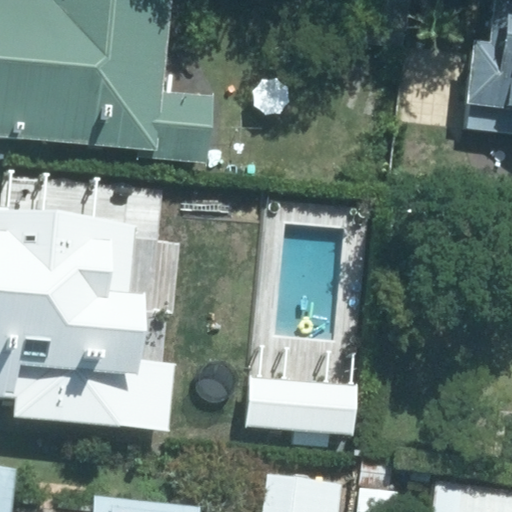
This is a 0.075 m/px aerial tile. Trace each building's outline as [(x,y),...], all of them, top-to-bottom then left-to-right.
[(0,0),(0,142),(141,159),(141,156),(197,163),(204,101),(148,95),(158,0),(0,0)] [(511,0),(485,0),(468,157),(511,161),(511,0)] [(0,398),(8,399),(6,442),(323,456),(324,423),(332,424),(345,245),(0,218),(0,398)] [(0,511),(4,478),(0,477),(0,511),(202,511),(204,499),(90,487),(87,511),(0,511)] [(332,511),(334,485),(263,479),(259,511),(332,511)] [(402,511),(403,493),(357,491),(355,511),(402,511)] [(511,511),(511,506),(432,493),(428,511),(511,511)]
